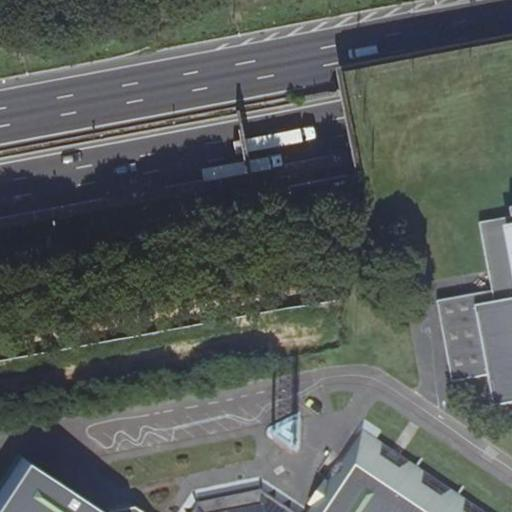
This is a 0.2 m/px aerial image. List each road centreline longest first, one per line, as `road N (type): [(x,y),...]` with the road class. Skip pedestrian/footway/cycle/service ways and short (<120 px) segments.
road 1 (motorway): [(511,24),(0,119)]
road 2 (motorway): [(0,191),(511,99)]
